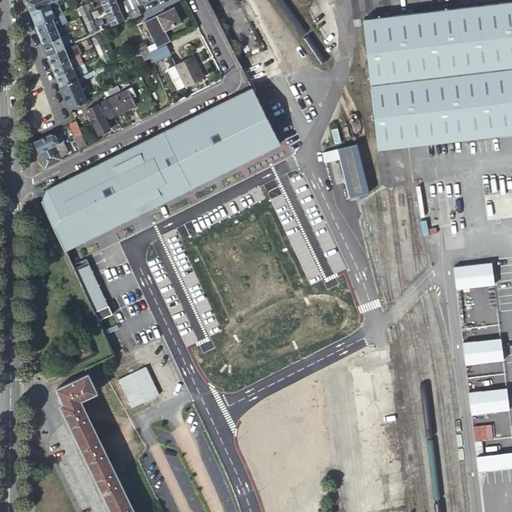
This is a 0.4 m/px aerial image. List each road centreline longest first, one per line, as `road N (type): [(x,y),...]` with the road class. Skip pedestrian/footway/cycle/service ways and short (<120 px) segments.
road 1 (residential): [(198,0),(237,80),(45,177),(12,183)]
road 2 (tertiary): [(12,183),(10,407)]
